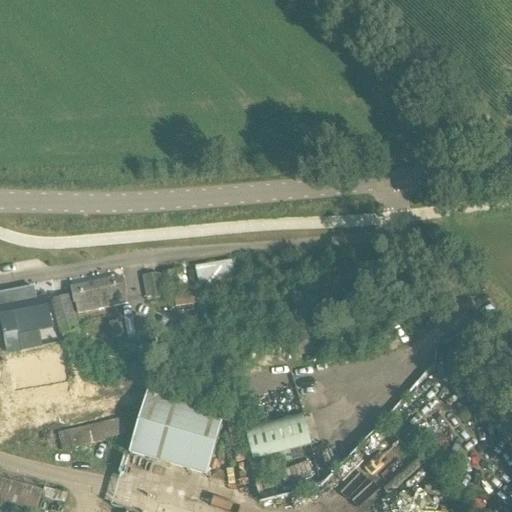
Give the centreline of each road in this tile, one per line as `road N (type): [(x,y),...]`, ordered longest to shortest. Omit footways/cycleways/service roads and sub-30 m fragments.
road 1 (residential): [(391,180),(394,229),(385,237),(203,251),(0,283)]
road 2 (tertiary): [(0,203),(95,206),(391,180)]
road 3 (track): [(394,229),(415,240),(455,288),(455,299),(430,340),(332,420)]
road 4 (unclassified): [(511,155),(356,0)]
road 5 (residential): [(0,460),(118,492)]
road 6 (tertiary): [(391,180),(511,166)]
